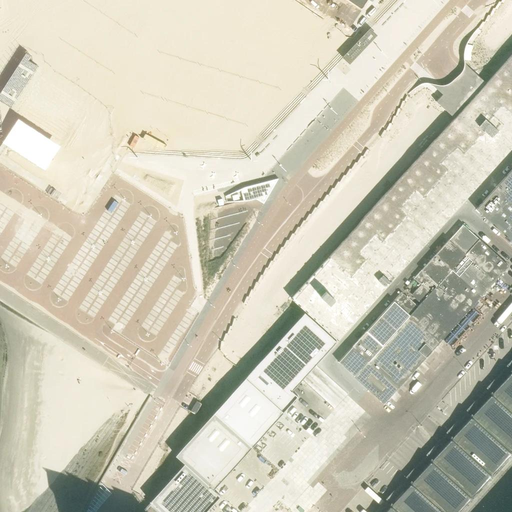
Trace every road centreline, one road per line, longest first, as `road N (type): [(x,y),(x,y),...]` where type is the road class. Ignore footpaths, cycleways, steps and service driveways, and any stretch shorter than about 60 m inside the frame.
road 1 (residential): [(127,485),(250,276),(375,127),(380,108),(478,0)]
road 2 (residential): [(462,208),(329,357),(390,433)]
road 3 (residential): [(511,304),(390,433)]
